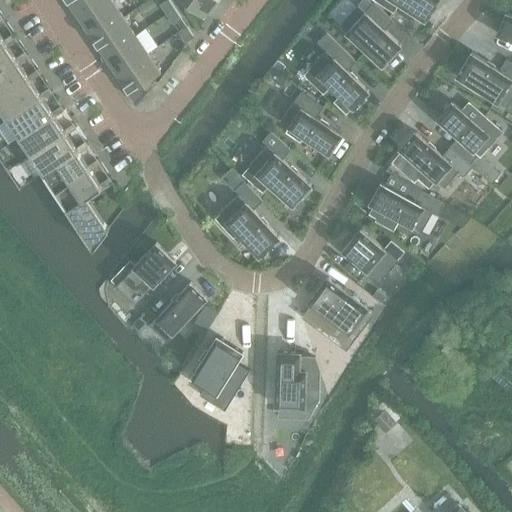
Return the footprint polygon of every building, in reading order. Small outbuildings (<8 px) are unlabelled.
[(82,19),(110,0),(71,0),(70,1),(82,19)] [(94,37),(124,17),(112,0),(110,0),(82,19),(94,37)] [(175,8),(169,0),(166,0),(160,4),(167,14),(175,8)] [(216,0),(183,0),(205,16),(206,15),(205,14),(216,0)] [(351,0),(340,0),(329,13),(340,24),(339,25),(383,65),(401,45),(385,30),(394,21),(374,2),(373,3),(369,0),(362,0),(358,5),(357,5),(351,0)] [(425,20),(438,0),(375,0),(394,12),(399,3),(425,20)] [(182,18),(175,8),(167,14),(174,24),(182,18)] [(511,39),(511,15),(506,13),(497,33),(511,39)] [(106,55),(136,35),(124,17),(94,37),(106,55)] [(194,36),(187,26),(179,32),(186,42),(194,36)] [(312,68),(305,75),(324,93),(331,85),(341,96),(335,102),(346,113),(352,107),(353,107),(355,105),(357,107),(366,99),(364,97),(369,91),(348,70),(356,61),(326,32),(317,42),(326,51),(311,66),(312,68)] [(0,68),(16,57),(7,44),(15,39),(12,34),(4,40),(0,42),(0,68)] [(148,53),(136,35),(106,55),(118,73),(148,53)] [(0,94),(28,76),(19,62),(28,56),(24,52),(16,57),(0,68),(0,94)] [(511,62),(507,58),(500,70),(472,52),(457,75),(507,107),(511,98),(511,62)] [(151,79),(161,71),(148,53),(118,73),(137,101),(136,102),(138,103),(155,81),(151,79)] [(0,106),(6,116),(40,94),(31,80),(40,75),(37,70),(28,76),(0,94),(0,106)] [(19,134),(52,112),(43,98),(52,92),(49,88),(40,94),(6,116),(19,134)] [(291,127),(287,132),(300,141),(303,136),(330,153),(342,134),(317,117),(324,107),(301,92),(294,102),(293,101),(281,120),(291,127)] [(474,150),(489,133),(488,132),(494,125),(483,114),(476,122),(452,101),(437,118),(459,137),(450,146),(462,156),(470,163),(471,164),(479,154),(474,150)] [(31,152),(64,130),(55,116),(64,110),(61,106),(52,112),(19,134),(31,152)] [(43,170),(76,147),(67,134),(76,128),(73,124),(64,130),(31,152),(43,170)] [(404,151),(394,162),(414,180),(417,176),(429,187),(435,179),(445,187),(460,170),(415,131),(400,148),(404,151)] [(249,165),(250,167),(244,174),(245,175),(263,191),(270,184),(293,205),(301,196),(303,198),(311,189),(309,187),(311,184),(283,159),(291,150),(271,132),(263,141),(267,145),(249,165)] [(55,188),(88,165),(79,152),(88,146),(85,142),(76,147),(43,170),(55,188)] [(465,169),(470,163),(462,156),(457,162),(465,169)] [(67,206),(100,183),(91,170),(100,164),(97,160),(88,165),(55,188),(67,206)] [(110,227),(89,196),(102,187),(103,188),(112,182),(109,178),(100,183),(67,206),(95,247),(110,227)] [(254,209),(263,201),(244,181),(235,190),(239,194),(219,213),(221,214),(216,218),(234,237),(238,233),(260,256),(280,237),(254,209)] [(381,182),(370,202),(376,205),(371,214),(378,218),(377,221),(393,230),(400,219),(422,231),(433,211),(438,214),(444,203),(421,190),(415,201),(386,185),(381,182)] [(361,228),(343,250),(381,281),(399,260),(397,259),(403,251),(391,241),(385,249),(361,228)] [(136,304),(176,261),(156,242),(135,265),(130,261),(113,279),(117,284),(116,285),(136,304)] [(314,303),(304,315),(346,347),(371,315),(363,309),(366,306),(350,294),(351,294),(350,294),(344,290),(344,289),(328,277),(311,300),(314,303)] [(159,280),(148,292),(156,300),(167,289),(159,280)] [(166,340),(207,297),(191,282),(150,324),(166,340)] [(381,302),(386,296),(377,289),(372,296),(381,302)] [(133,324),(139,330),(147,322),(141,316),(133,324)] [(195,376),(191,382),(203,389),(201,394),(226,409),(250,370),(236,362),(243,352),(218,336),(193,375),(195,376)] [(442,349),(468,376),(475,369),(449,342),(442,349)] [(277,384),(276,406),(280,406),(280,416),(308,417),(319,399),(319,371),(315,357),(300,357),(300,352),(278,351),(277,372),(276,384),(277,384)] [(373,420),(385,433),(398,422),(386,408),(373,420)]
